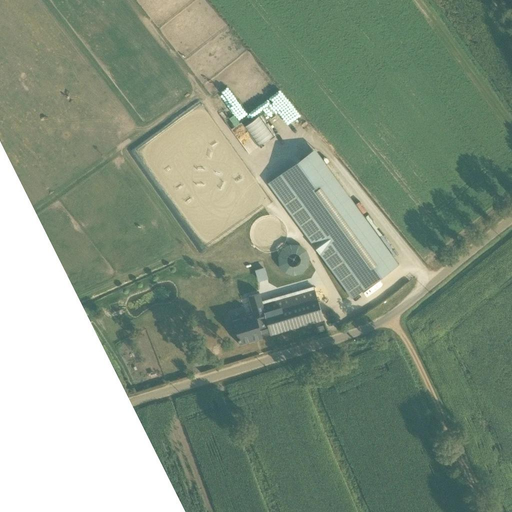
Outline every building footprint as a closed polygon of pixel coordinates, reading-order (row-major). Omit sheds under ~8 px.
[(272,203),(201,104),(135,151),(206,250),(272,203)] [(266,122),(270,120),(266,112),(256,117),(269,140),(275,137),(266,122)] [(399,265),(315,149),(268,183),(353,299),(399,265)] [(128,247),(93,267),(98,277),(134,256),(128,247)] [(257,269),(261,281),(271,278),(267,266),(257,269)] [(314,288),(261,303),(258,294),(247,297),(253,317),(231,323),(237,346),(262,339),(260,330),(267,328),(270,336),(323,322),(314,288)]
